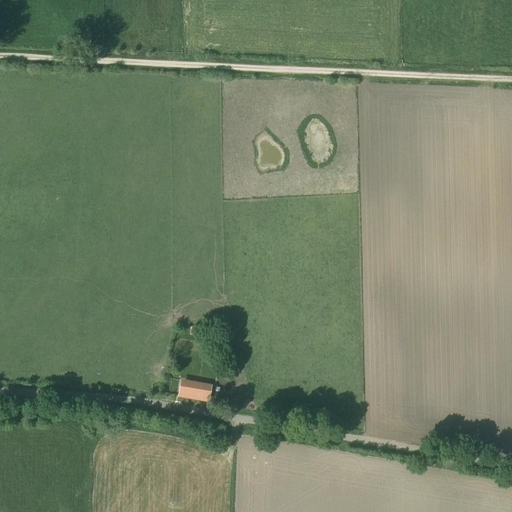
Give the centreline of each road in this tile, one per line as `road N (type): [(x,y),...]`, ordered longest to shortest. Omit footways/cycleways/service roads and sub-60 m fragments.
road 1 (unclassified): [(511,460),(123,396),(0,389)]
road 2 (track): [(0,57),(511,79)]
